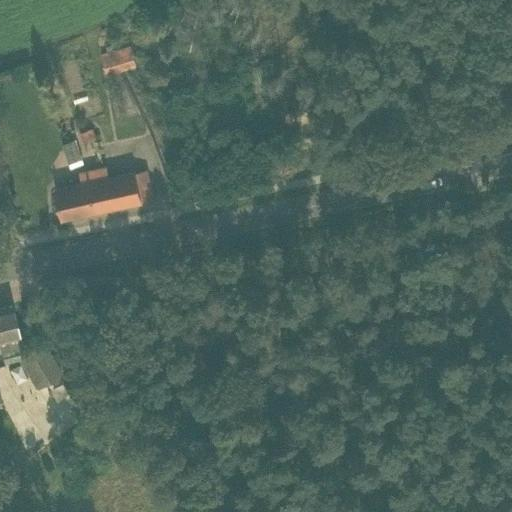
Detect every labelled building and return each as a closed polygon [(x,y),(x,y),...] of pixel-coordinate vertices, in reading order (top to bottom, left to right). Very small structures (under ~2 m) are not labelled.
[(130,38),(126,23),(113,26),(117,42),(130,38)] [(145,51),(163,46),(160,32),(141,38),(145,51)] [(140,77),(131,45),(101,53),(106,71),(123,67),(127,80),(140,77)] [(93,128),(79,132),(82,142),(96,138),(93,128)] [(76,139),(62,143),(70,167),(84,163),(76,139)] [(153,198),(148,179),(146,168),(109,175),(107,165),(82,170),(84,182),(55,188),(62,219),(153,198)] [(0,353),(1,357),(23,351),(12,304),(0,306),(0,353)] [(38,387),(44,384),(61,374),(43,344),(20,358),(38,387)] [(126,511),(144,511),(139,503),(126,511)]
